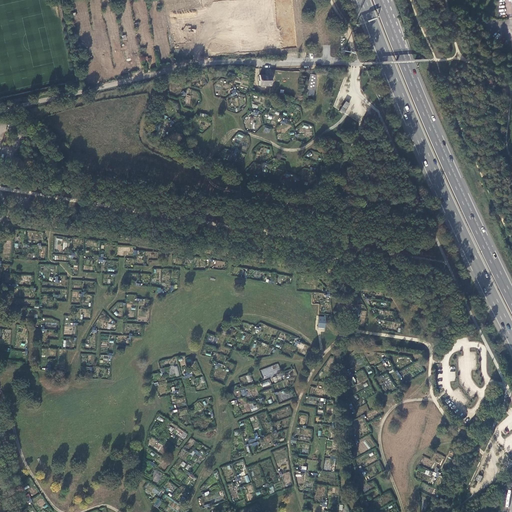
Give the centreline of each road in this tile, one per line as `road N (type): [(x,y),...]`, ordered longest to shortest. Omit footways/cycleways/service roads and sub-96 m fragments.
road 1 (trunk): [(363,0),(511,332)]
road 2 (unclassified): [(356,62),(204,62),(0,111)]
road 3 (trunk): [(511,299),(380,0)]
road 4 (track): [(21,106),(78,163),(60,197)]
